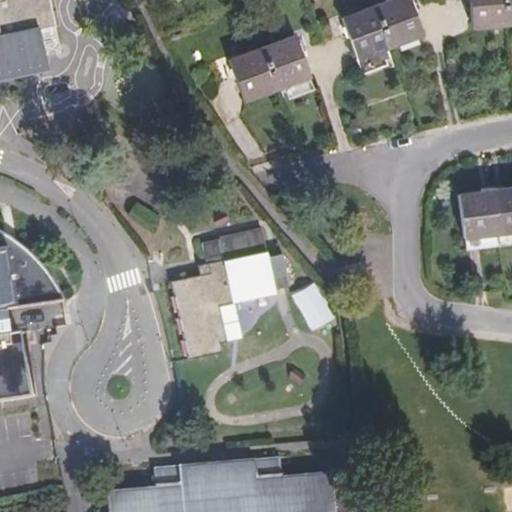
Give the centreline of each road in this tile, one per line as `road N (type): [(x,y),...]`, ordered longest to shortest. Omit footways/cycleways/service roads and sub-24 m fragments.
road 1 (residential): [(126,277),(116,324),(83,397),(92,415),(112,423),(133,419),(147,405),(151,373),(140,311)]
road 2 (residential): [(411,165),(399,191),(401,286),(415,308),(436,318),(511,328)]
road 3 (residential): [(0,163),(74,202),(103,232),(126,277)]
road 4 (residential): [(411,165),(350,166),(267,183)]
